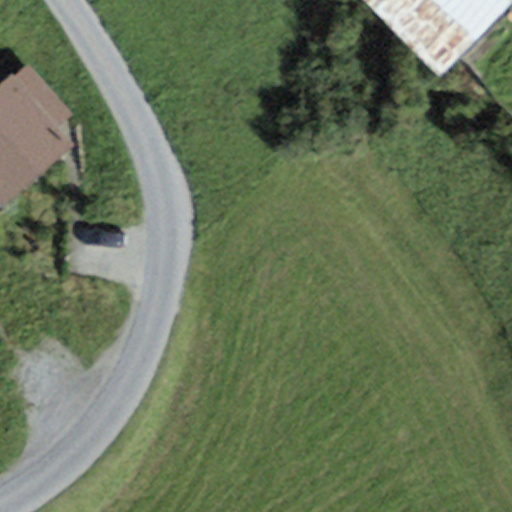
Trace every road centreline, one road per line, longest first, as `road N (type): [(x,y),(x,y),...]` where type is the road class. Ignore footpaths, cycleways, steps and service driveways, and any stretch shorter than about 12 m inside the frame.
road 1 (unclassified): [(0,507),(81,448),(110,414),(147,342),(167,256)]
road 2 (residential): [(167,256),(163,182),(149,142),(63,0)]
